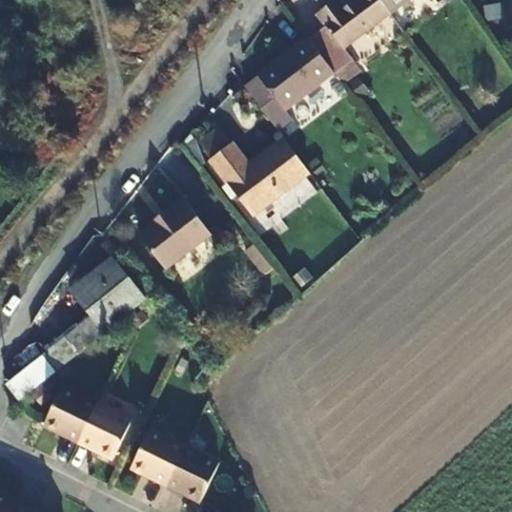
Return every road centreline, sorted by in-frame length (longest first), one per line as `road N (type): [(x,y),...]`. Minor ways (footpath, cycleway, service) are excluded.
road 1 (residential): [(0,372),(69,240),(256,0)]
road 2 (track): [(205,0),(0,263)]
road 3 (residential): [(0,457),(113,511)]
